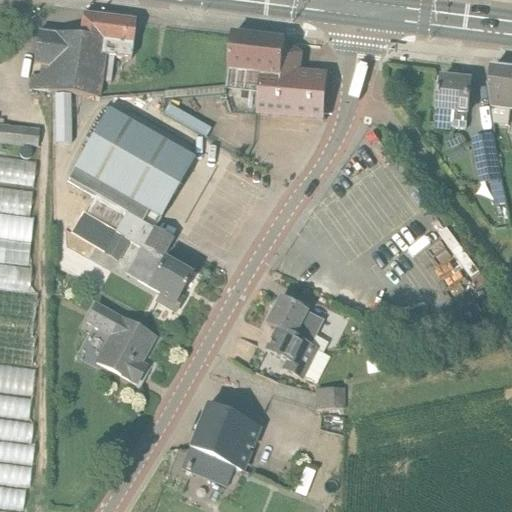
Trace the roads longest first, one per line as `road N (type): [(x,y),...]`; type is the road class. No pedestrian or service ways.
road 1 (tertiary): [(107,511),(333,143),(349,103),(361,21)]
road 2 (track): [(511,278),(387,121)]
road 3 (primary): [(191,0),(361,21)]
road 4 (primary): [(361,21),(511,41)]
road 5 (primary): [(511,15),(391,0)]
